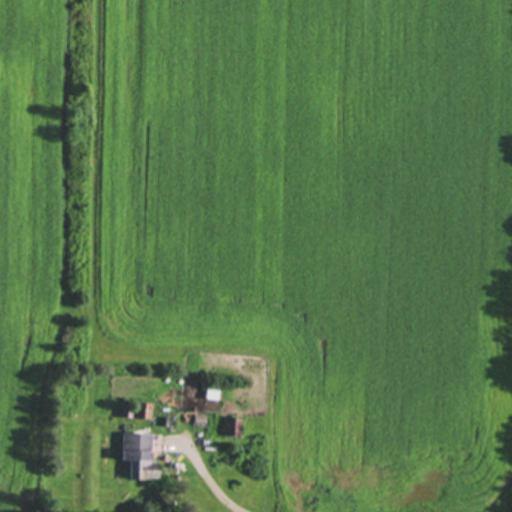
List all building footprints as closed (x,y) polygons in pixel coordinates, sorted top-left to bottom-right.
[(203,398),(214,400),(216,390),(204,389),(203,398)] [(152,402),(150,417),(135,415),(137,400),(152,402)] [(134,405),(132,416),(120,414),(122,403),(134,405)] [(174,420),(174,423),(160,423),(160,414),(168,414),(168,420),(174,420)] [(240,418),(239,434),(223,433),(224,417),(240,418)] [(158,464),(158,479),(130,478),(131,457),(122,457),(123,433),(151,434),(150,463),(158,464)]
